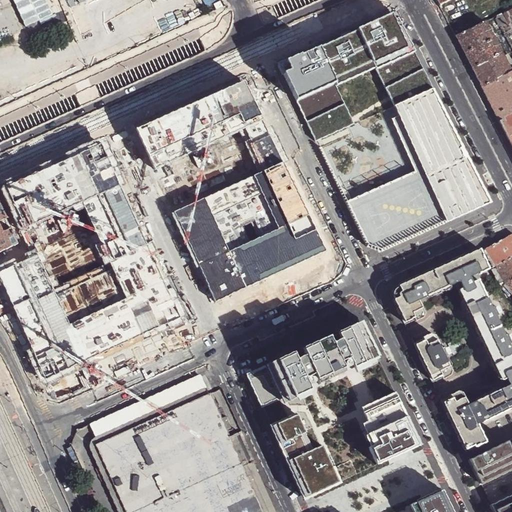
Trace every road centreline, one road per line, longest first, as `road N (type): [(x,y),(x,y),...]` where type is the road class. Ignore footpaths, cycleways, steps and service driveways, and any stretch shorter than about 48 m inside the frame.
road 1 (tertiary): [(248,35),(0,149)]
road 2 (residential): [(248,35),(360,281)]
road 3 (residential): [(360,281),(473,511)]
road 4 (tertiary): [(511,186),(416,0)]
road 5 (residential): [(38,429),(215,347)]
road 6 (tertiary): [(289,511),(215,347)]
road 7 (tertiary): [(360,281),(511,213)]
road 8 (tertiary): [(215,347),(360,281)]
road 9 (unknown): [(32,4),(40,30),(52,35),(131,0)]
